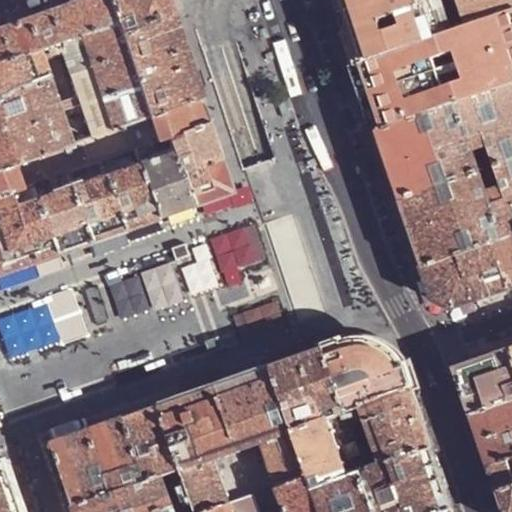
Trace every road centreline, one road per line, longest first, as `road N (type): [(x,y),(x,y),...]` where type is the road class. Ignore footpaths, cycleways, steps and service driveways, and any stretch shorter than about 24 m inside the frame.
road 1 (tertiary): [(279,0),(324,143),(428,351),(480,511)]
road 2 (unknown): [(184,295),(191,323),(180,350),(156,361),(116,363),(97,342),(102,295),(128,279),(156,277)]
